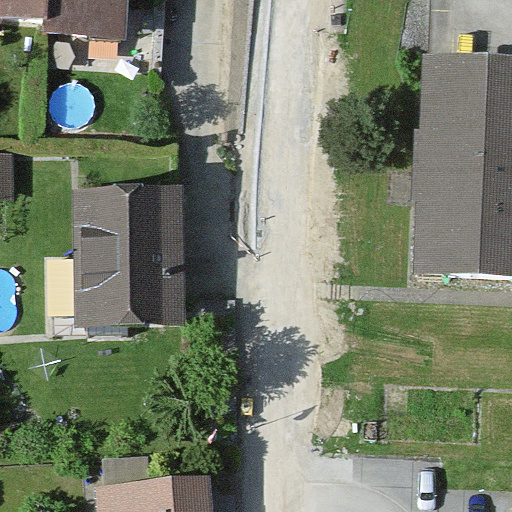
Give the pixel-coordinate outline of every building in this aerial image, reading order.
[(0,0),(0,25),(68,30),(69,0),(0,0)] [(69,0),(68,30),(67,44),(152,49),(154,0),(69,0)] [(511,85),(425,80),(412,283),(511,290),(511,85)] [(16,166),(0,167),(0,208),(19,207),(16,166)] [(198,202),(87,202),(87,268),(57,269),(57,329),(88,329),(88,338),(199,337),(198,202)] [(228,511),(227,489),(104,499),(104,511),(228,511)]
